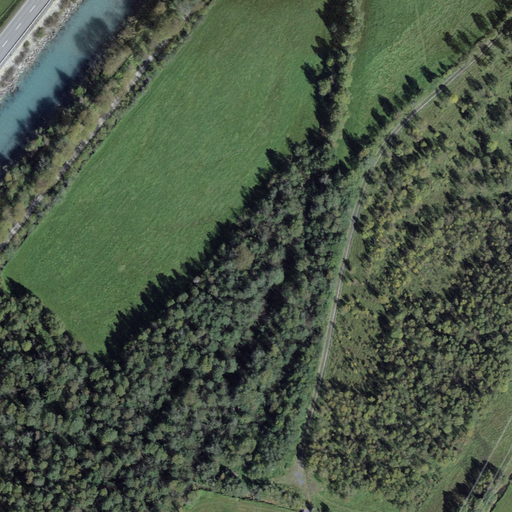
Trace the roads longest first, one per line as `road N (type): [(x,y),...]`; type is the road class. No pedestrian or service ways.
road 1 (track): [(308,500),(308,420),(376,160),(405,122),(511,24)]
road 2 (track): [(197,0),(0,248)]
